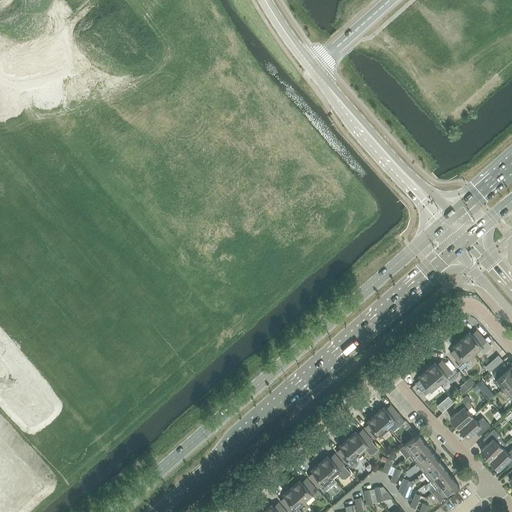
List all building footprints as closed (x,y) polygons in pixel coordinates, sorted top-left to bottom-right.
[(417,3),(375,40),(449,128),(491,91),(480,78),(453,102),(403,40),(429,16),(417,3)] [(470,331),(461,339),(475,354),(479,350),(481,352),(482,353),(484,353),(491,346),(488,342),(486,341),(484,338),(476,329),(472,333),(470,331)] [(475,354),(461,339),(453,346),(454,348),(450,352),(460,363),(458,365),(463,371),(472,363),(472,362),(471,360),(470,359),(475,354)] [(435,361),(427,369),(440,384),(446,379),(447,381),(449,382),(450,382),(459,374),(454,369),(452,371),(443,361),(438,365),(435,361)] [(495,379),(502,388),(511,379),(511,367),(510,366),(509,368),(505,363),(493,373),(497,378),(495,379)] [(440,384),(427,369),(418,376),(420,378),(415,382),(425,394),(430,390),(432,392),(440,384)] [(466,379),(460,385),(465,390),(471,385),(466,379)] [(481,379),(476,384),(476,385),(480,388),(485,384),(481,379)] [(511,379),(502,388),(510,397),(511,395),(511,379)] [(476,385),(472,388),(476,393),(481,390),(480,388),(476,385)] [(450,417),(459,427),(472,415),(467,409),(472,405),(469,401),(471,400),(466,395),(456,403),(460,408),(450,417)] [(442,411),(447,407),(442,402),(437,406),(442,411)] [(384,406),(376,413),(389,429),(398,421),(396,420),(401,416),(392,405),(387,409),(384,406)] [(497,410),(493,414),(497,419),(501,415),(497,410)] [(389,429),(376,413),(367,421),(370,424),(365,428),(374,438),(379,435),(380,436),(389,429)] [(472,415),(459,427),(467,437),(477,428),(481,433),(490,425),(483,416),(477,421),(472,415)] [(490,459),(502,447),(505,443),(500,438),(502,436),(494,428),(485,436),(490,441),(480,450),(490,459)] [(356,430),(347,438),(361,453),(365,449),(370,455),(373,455),(379,449),(371,441),(373,440),(364,430),(359,434),(356,430)] [(406,458),(410,454),(425,442),(418,433),(399,449),(406,458)] [(342,449),(337,453),(346,463),(348,461),(349,463),(350,464),(350,465),(351,465),(352,466),(353,466),(354,466),(356,465),(357,464),(357,463),(357,461),(357,460),(356,459),(355,458),(361,453),(347,438),(339,445),(342,449)] [(410,454),(417,463),(432,451),(425,442),(410,454)] [(502,447),(490,459),(499,468),(508,459),(511,462),(511,447),(508,452),(502,447)] [(417,463),(423,471),(438,459),(432,451),(417,463)] [(328,455),(319,462),(333,478),(338,473),(342,479),(345,478),(351,473),(344,465),(344,464),(336,454),(331,458),(328,455)] [(387,457),(382,470),(388,473),(393,460),(387,457)] [(423,471),(430,480),(445,468),(438,459),(423,471)] [(336,482),(333,478),(319,462),(311,470),(314,473),(309,477),(318,487),(320,486),(325,492),(336,482)] [(395,468),(390,481),(395,483),(398,477),(401,470),(395,468)] [(430,480),(437,488),(452,476),(445,468),(430,480)] [(452,476),(437,488),(432,492),(439,501),(459,485),(452,476)] [(398,490),(403,493),(407,483),(409,480),(403,477),(398,490)] [(300,479),(291,487),(305,502),(314,495),(312,493),(316,489),(308,479),(303,483),(300,479)] [(407,483),(403,493),(402,496),(407,498),(413,485),(407,483)] [(375,494),(377,501),(383,500),(381,492),(380,486),(374,488),(375,494)] [(305,502),(291,487),(283,494),(286,498),(281,502),(290,511),(302,511),(299,508),(305,502)] [(363,490),(367,504),(373,502),(371,495),(369,489),(363,490)] [(410,506),(415,508),(420,495),(415,493),(410,506)] [(360,497),(354,498),(358,511),(363,510),(360,497)] [(272,504),(263,511),(264,511),(287,511),(280,503),(275,507),(272,504)] [(423,503),(420,510),(418,511),(425,511),(428,505),(423,503)]
